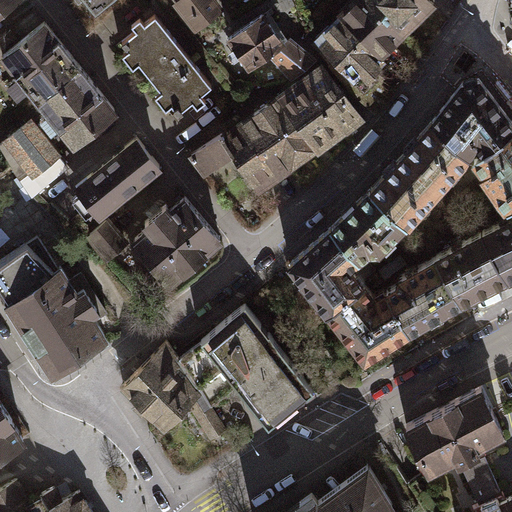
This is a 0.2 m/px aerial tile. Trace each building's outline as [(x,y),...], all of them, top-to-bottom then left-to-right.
[(0,0),(0,10),(12,0),(0,0)] [(177,0),(198,27),(218,11),(209,0),(177,0)] [(390,45),(401,33),(368,0),(355,0),(342,14),(361,34),(371,24),(390,45)] [(368,0),(401,33),(433,2),(431,0),(368,0)] [(262,12),(227,37),(248,67),(271,50),(283,41),(262,12)] [(211,84),(154,14),(145,21),(140,14),(131,22),(135,27),(122,38),(130,47),(125,52),(134,63),(137,60),(162,90),(158,93),(167,105),(172,102),(179,110),(193,99),(198,104),(206,97),(202,92),(211,84)] [(361,34),(342,14),(317,38),(332,54),(344,66),(338,72),(352,87),(373,67),(378,62),(375,59),(383,50),(390,45),(371,24),(361,34)] [(2,52),(38,98),(81,65),(63,43),(45,19),(2,52)] [(283,41),(271,50),(282,63),(278,66),(289,77),(313,58),(289,37),(283,41)] [(346,97),(323,64),(305,77),(341,128),(359,115),(346,97)] [(101,90),(81,65),(38,98),(73,143),(116,110),(101,90)] [(395,89),(385,79),(373,67),(352,87),(365,100),(373,110),(395,89)] [(439,110),(432,119),(467,152),(476,142),(482,149),(511,126),(511,121),(478,76),(462,81),(439,110)] [(305,77),(275,98),(292,122),(296,118),(315,145),(328,137),(341,128),(305,77)] [(278,142),(291,162),(307,151),(315,145),(296,118),(292,122),(275,98),(239,123),(261,154),(278,142)] [(31,118),(0,142),(0,145),(33,194),(69,166),(31,118)] [(417,210),(467,152),(432,119),(380,176),(370,187),(406,221),(417,210)] [(261,154),(239,123),(221,136),(194,154),(205,170),(232,151),(257,186),(278,172),(291,162),(278,142),(261,154)] [(511,201),(511,126),(482,149),(473,156),(483,170),(482,173),(506,205),(511,201)] [(136,136),(76,184),(98,212),(158,164),(143,144),(136,136)] [(360,198),(332,226),(359,255),(367,248),(377,248),(406,221),(370,187),(360,198)] [(150,225),(134,238),(168,279),(220,236),(185,195),(170,208),(166,202),(154,212),(145,219),(150,225)] [(511,272),(511,220),(508,218),(482,230),(507,275),(511,272)] [(90,235),(108,258),(125,244),(107,221),(90,235)] [(326,308),(362,279),(350,263),(359,255),(332,226),(323,234),(289,264),(326,308)] [(497,280),(507,275),(482,230),(436,254),(460,298),(497,280)] [(61,264),(57,266),(38,236),(0,260),(0,285),(21,318),(52,367),(80,349),(106,333),(98,321),(92,312),(102,305),(81,272),(70,279),(61,264)] [(452,303),(460,298),(436,254),(398,274),(399,281),(386,287),(409,327),(452,303)] [(363,355),(409,327),(386,287),(374,294),(362,279),(326,308),(349,337),(363,355)] [(310,384),(242,302),(176,354),(196,384),(208,403),(233,382),(264,421),(310,384)] [(151,354),(121,383),(135,397),(131,402),(138,409),(142,404),(159,422),(184,396),(196,384),(176,354),(167,339),(151,354)] [(196,384),(184,396),(207,434),(221,424),(208,403),(196,384)] [(502,430),(479,386),(444,403),(405,423),(428,468),(455,455),(458,460),(478,450),(475,444),(502,430)] [(0,401),(0,452),(24,437),(0,401)] [(478,499),(482,508),(500,500),(495,491),(500,489),(485,456),(461,466),(477,500),(478,499)] [(378,511),(387,506),(392,503),(368,463),(317,498),(311,490),(299,499),(303,504),(291,511),(378,511)] [(53,511),(41,492),(29,499),(15,477),(0,484),(0,511),(53,511)] [(41,492),(53,511),(92,511),(78,488),(60,497),(55,485),(41,492)] [(511,511),(511,494),(500,500),(482,508),(473,511),(511,511)]
